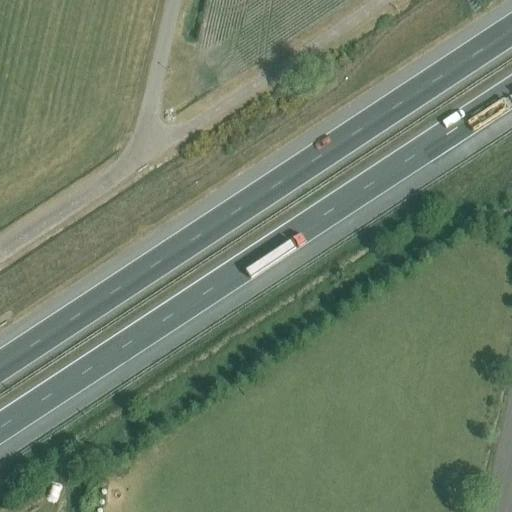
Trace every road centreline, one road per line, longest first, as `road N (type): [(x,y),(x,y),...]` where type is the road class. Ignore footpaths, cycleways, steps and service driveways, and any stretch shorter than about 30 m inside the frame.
road 1 (motorway): [(0,428),(511,91)]
road 2 (motorway): [(511,30),(0,366)]
road 3 (unclassified): [(142,150),(371,0)]
road 4 (unclassified): [(0,250),(142,150)]
road 5 (unclassified): [(142,150),(167,0)]
